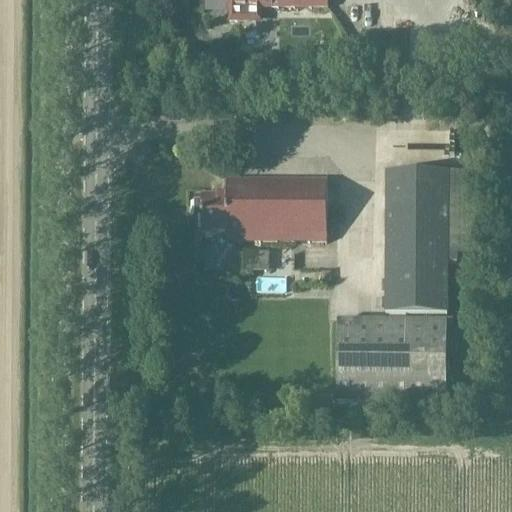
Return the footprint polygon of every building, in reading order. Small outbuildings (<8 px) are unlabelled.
[(327,11),(327,0),(203,0),(203,2),(227,2),(227,10),(327,11)] [(361,44),(348,44),(348,69),(361,69),(361,44)] [(473,175),(448,175),(387,175),(386,316),(389,316),(389,324),(337,324),(337,405),(446,406),(447,325),(405,324),(405,316),(447,317),(447,257),(472,257),(473,175)] [(194,219),(202,220),(202,236),(226,236),(226,244),(326,245),(327,183),(227,182),(227,198),(194,198),(194,219)] [(251,268),(251,259),(283,258),(283,250),(238,251),(238,257),(246,256),(246,269),(251,268)] [(348,264),(348,286),(376,287),(377,265),(348,264)]
